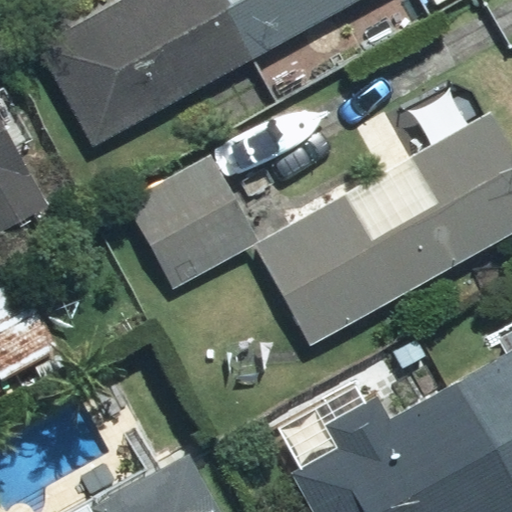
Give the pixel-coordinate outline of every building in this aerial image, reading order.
[(128,0),(45,45),(98,143),(361,0),(128,0)] [(511,157),(486,112),(460,127),(443,99),(399,124),(415,153),(255,244),(317,351),(511,238),(511,157)] [(0,235),(43,211),(0,132),(0,235)] [(255,244),(209,155),(120,201),(167,290),(255,244)] [(73,377),(56,349),(12,274),(0,281),(0,379),(1,382),(28,366),(36,379),(24,386),(33,401),(73,377)] [(309,511),(511,511),(511,355),(450,389),(387,423),(373,396),(320,424),(335,451),(290,475),(309,511)] [(209,511),(182,463),(94,511),(209,511)]
